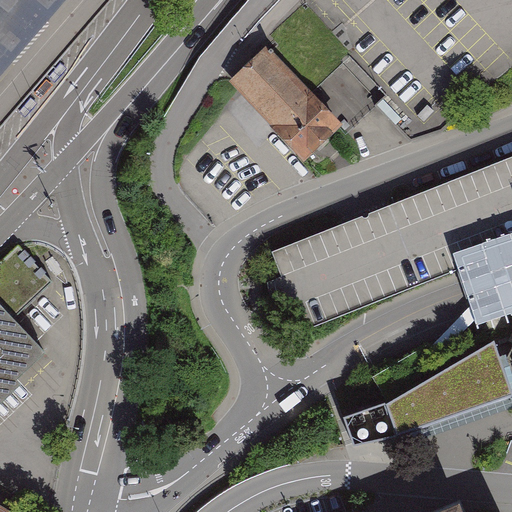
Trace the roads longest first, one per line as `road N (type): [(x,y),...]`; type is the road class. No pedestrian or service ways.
road 1 (residential): [(511,130),(277,218),(231,250),(219,282),(222,301),(283,393)]
road 2 (residential): [(511,492),(318,477),(263,492),(230,511)]
road 3 (residential): [(283,393),(385,330),(511,287)]
road 4 (residential): [(283,393),(152,496),(119,501),(90,494)]
road 5 (secondary): [(117,301),(122,265),(103,171),(133,98)]
road 6 (secondary): [(117,301),(117,359),(90,494)]
road 7 (motorway): [(133,98),(221,0)]
